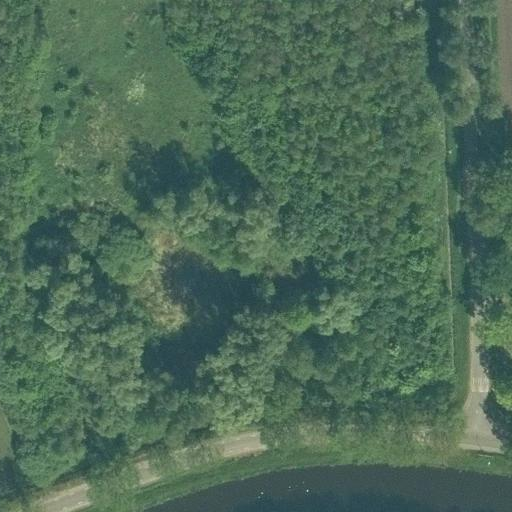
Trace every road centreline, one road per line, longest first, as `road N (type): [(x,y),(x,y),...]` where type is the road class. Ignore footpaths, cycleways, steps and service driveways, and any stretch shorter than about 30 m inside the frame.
road 1 (unclassified): [(44,511),(155,466),(251,441),(317,431),(483,437)]
road 2 (unclassified): [(483,437),(462,0)]
